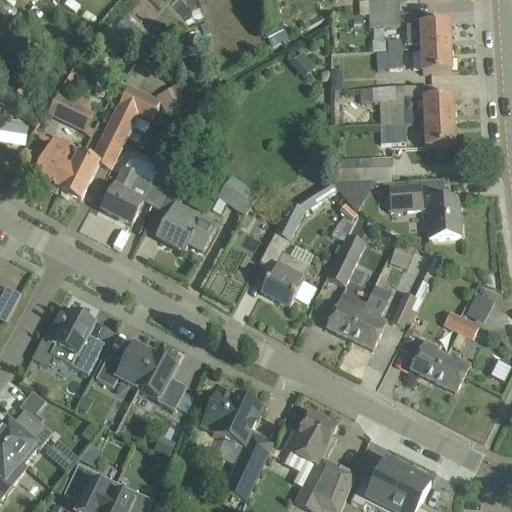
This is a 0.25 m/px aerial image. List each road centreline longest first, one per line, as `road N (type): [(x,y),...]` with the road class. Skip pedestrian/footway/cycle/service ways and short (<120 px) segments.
road 1 (residential): [(497,471),(61,253)]
road 2 (residential): [(61,253),(0,379)]
